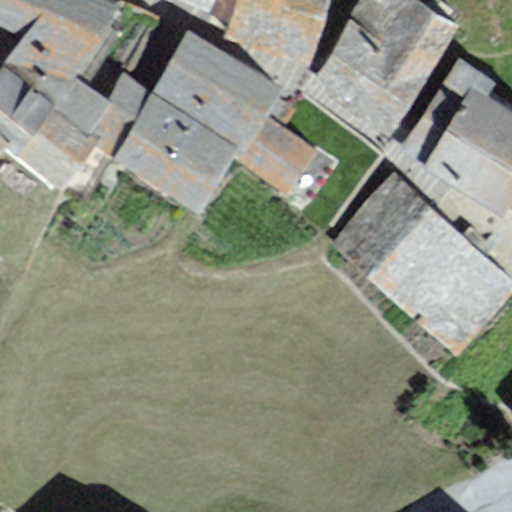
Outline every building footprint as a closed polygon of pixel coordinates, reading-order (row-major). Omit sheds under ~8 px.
[(147,21),(92,0),(0,0),(0,29),(25,45),(0,84),(0,124),(88,180),(148,88),(118,68),(147,21)] [(227,0),(178,0),(221,17),(227,0)] [(338,0),(245,0),(240,20),(328,41),(338,0)] [(464,28),(412,0),(377,0),(337,75),(415,117),(464,28)] [(302,104),(198,32),(118,169),(208,222),(243,163),(300,196),(323,156),(285,130),(302,104)] [(509,87),(467,60),(411,147),(510,210),(511,206),(511,109),(500,102),(509,87)] [(0,180),(25,153),(0,130),(0,180)] [(511,308),(511,281),(399,178),(337,246),(463,362),(511,308)]
